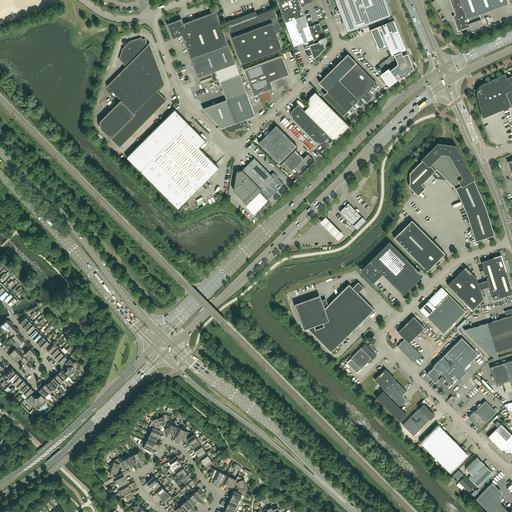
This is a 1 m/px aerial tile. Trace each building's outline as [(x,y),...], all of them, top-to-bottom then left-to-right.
[(0,0),(0,13),(12,1),(11,0),(0,0)] [(46,0),(23,0),(29,13),(49,6),(46,0)] [(309,27),(301,7),(301,5),(312,1),(311,0),(276,0),(294,46),(313,38),(314,43),(309,45),(314,59),(325,48),(323,42),(323,41),(324,39),(325,39),(319,23),(309,27)] [(341,0),(344,7),(339,10),(342,19),(347,31),(347,32),(391,15),(388,7),(384,0),(341,0)] [(511,0),(449,0),(455,15),(477,7),(479,14),(511,1),(511,0)] [(483,25),(479,14),(477,7),(455,15),(453,16),(458,31),(469,27),(471,31),(480,28),(479,26),(483,25)] [(282,49),(276,33),(282,31),(273,8),(256,15),(255,11),(226,22),(242,64),(282,49)] [(181,19),(167,24),(172,39),(182,35),(188,51),(225,37),(216,11),(183,24),(181,19)] [(398,80),(394,76),(397,74),(400,77),(401,77),(403,76),(409,72),(409,71),(411,70),(412,65),(411,63),(408,56),(407,54),(406,54),(402,55),(401,52),(406,50),(394,20),(379,26),(370,29),(376,45),(377,45),(376,43),(385,40),(392,56),(394,55),(397,62),(398,61),(399,63),(396,62),(396,63),(397,63),(396,65),(396,64),(396,65),(398,65),(397,67),(396,66),(390,70),(388,68),(380,75),(389,87),(398,80)] [(225,37),(188,51),(190,58),(197,77),(216,71),(220,81),(239,74),(235,63),(228,44),(225,37)] [(121,100),(100,121),(100,128),(119,147),(166,100),(158,91),(165,84),(153,52),(149,43),(148,45),(140,38),(131,41),(130,40),(122,49),(119,59),(123,63),(126,66),(107,86),(121,100)] [(319,82),(328,91),(327,92),(347,112),(356,103),(360,107),(366,101),(367,103),(373,97),(367,91),(376,82),(347,54),(330,71),(319,82)] [(289,75),(283,58),(282,55),(263,62),(270,81),(274,80),(277,88),(287,84),(284,76),(289,75)] [(270,81),(263,62),(244,69),(254,96),(258,94),(261,102),(271,98),(268,90),(273,88),(270,81)] [(511,106),(505,92),(511,90),(505,76),(506,76),(505,73),(482,84),(481,85),(480,86),(479,86),(479,87),(478,88),(478,89),(477,90),(477,91),(477,92),(477,93),(477,94),(477,95),(482,117),(511,106)] [(219,102),(203,108),(221,128),(228,126),(230,131),(234,131),(235,130),(236,129),(238,128),(240,128),(242,128),(244,125),(242,120),(255,116),(246,92),(239,74),(220,81),(226,100),(219,102)] [(349,126),(315,92),(310,98),(309,98),(309,99),(309,100),(308,101),(308,102),(309,103),(309,104),(309,105),(310,105),(304,111),(298,104),(293,109),(292,110),(291,112),(291,113),(291,115),(292,116),(293,117),(292,118),(316,142),(316,141),(317,141),(318,142),(319,142),(320,142),(321,142),(322,142),(323,142),(324,141),(329,136),(334,141),(349,126)] [(219,168),(199,147),(205,141),(202,137),(178,113),(174,110),(127,157),(178,209),(219,168)] [(303,158),(294,149),(297,147),(276,125),(258,143),(280,164),(282,162),(291,171),(294,168),(300,175),(314,160),(308,154),(303,158)] [(306,134),(304,136),(310,142),(312,140),(306,134)] [(470,172),(456,148),(454,147),(452,146),(450,146),(440,144),(436,146),(428,154),(428,156),(425,159),(424,158),(410,172),(409,187),(417,195),(425,187),(421,184),(436,169),(440,172),(442,175),(442,179),(447,179),(453,185),(454,185),(455,187),(456,188),(455,188),(466,213),(475,241),(494,235),(485,206),(473,178),(471,174),(470,175),(472,178),(471,179),(469,174),(470,172)] [(254,213),(258,209),(261,206),(283,184),(273,174),(271,176),(254,158),(242,170),(236,171),(233,190),(247,204),(245,205),(254,213)] [(361,216),(348,203),(340,211),(352,224),(361,216)] [(237,209),(246,218),(249,215),(240,206),(237,209)] [(357,229),(366,221),(365,221),(362,217),(353,225),(354,226),(357,229)] [(325,218),(320,223),(338,241),(343,236),(325,218)] [(445,253),(418,227),(412,220),(394,237),(427,271),(445,253)] [(414,266),(389,241),(386,244),(387,245),(361,270),(366,274),(365,275),(373,283),(374,282),(371,279),(380,271),(382,273),(403,294),(416,281),(419,279),(410,270),(414,266)] [(511,294),(511,290),(501,255),(481,261),(487,280),(482,282),(484,288),(487,287),(489,287),(490,290),(493,300),(511,294)] [(484,288),(482,282),(478,283),(476,277),(465,267),(447,285),(472,309),(483,298),(480,290),(484,288)] [(345,338),(363,319),(368,315),(374,309),(356,291),(362,286),(358,282),(352,287),(349,284),(327,305),(325,299),(321,301),(319,296),(314,297),(300,302),(300,303),(295,304),(304,328),(307,327),(309,330),(331,352),(337,346),(337,347),(342,345),(341,343),(341,342),(345,338)] [(465,311),(448,294),(441,287),(419,309),(426,316),(443,333),(465,311)] [(4,298),(10,292),(6,288),(0,294),(0,295),(3,299),(4,298)] [(8,302),(15,295),(11,291),(10,292),(4,298),(8,302)] [(20,300),(18,299),(15,295),(8,302),(11,305),(15,302),(17,304),(20,300)] [(471,329),(466,330),(473,344),(477,343),(481,351),(485,350),(488,355),(491,355),(491,352),(494,352),(495,353),(496,352),(496,350),(504,348),(503,349),(504,350),(511,348),(511,309),(504,311),(506,319),(482,324),(480,321),(469,323),(471,329)] [(23,326),(30,319),(26,315),(19,322),(23,326)] [(404,339),(397,346),(413,362),(421,355),(409,343),(424,327),(413,316),(398,332),(404,339)] [(5,329),(12,322),(10,320),(9,321),(7,319),(1,325),(5,329)] [(26,329),(33,322),(30,319),(23,326),(26,329)] [(8,333),(14,327),(13,325),(14,324),(12,322),(5,329),(8,333)] [(30,333),(36,327),(37,326),(33,322),(26,329),(30,333)] [(17,332),(19,330),(17,328),(16,329),(14,327),(8,333),(12,337),(17,332)] [(40,331),(36,327),(30,333),(29,334),(33,338),(40,331)] [(36,341),(43,334),(40,331),(33,338),(36,341)] [(12,344),(20,336),(18,335),(19,334),(17,332),(12,337),(10,338),(8,340),(12,344)] [(40,345),(47,338),(43,334),(36,341),(40,345)] [(13,357),(19,351),(21,350),(18,346),(24,339),(22,337),(21,338),(20,336),(12,344),(16,348),(9,355),(11,357),(12,356),(13,357)] [(464,368),(478,354),(461,337),(433,366),(434,367),(426,374),(435,382),(439,378),(442,381),(445,378),(452,385),(467,371),(464,368)] [(44,349),(51,342),(47,338),(40,345),(44,349)] [(51,353),(58,346),(54,342),(47,349),(51,353)] [(368,363),(376,356),(367,347),(368,346),(365,343),(361,347),(361,348),(350,358),(347,362),(357,372),(367,362),(368,363)] [(28,357),(35,351),(33,349),(34,349),(32,346),(25,353),(28,357)] [(54,357),(61,350),(58,346),(51,353),(54,357)] [(58,360),(65,354),(61,350),(54,357),(58,360)] [(16,362),(23,355),(19,351),(13,357),(15,359),(14,360),(16,362)] [(32,361),(38,355),(39,354),(37,352),(36,353),(35,351),(28,357),(32,361)] [(65,361),(69,357),(65,354),(58,360),(62,364),(65,361)] [(80,367),(80,364),(79,364),(79,362),(73,362),(69,357),(65,361),(68,364),(68,367),(73,367),(77,367),(80,367)] [(511,360),(504,363),(490,367),(496,385),(509,380),(511,388),(511,360)] [(74,371),(73,369),(73,367),(68,367),(68,369),(65,372),(69,376),(74,371)] [(8,379),(15,372),(12,368),(5,375),(8,379)] [(69,376),(65,372),(62,369),(58,373),(65,380),(69,376)] [(406,398),(403,395),(407,391),(403,388),(394,379),(395,379),(385,369),(375,380),(384,389),(383,390),(376,397),(398,420),(405,413),(406,413),(399,406),(403,402),(407,399),(406,398)] [(12,382),(19,375),(15,372),(8,379),(12,382)] [(65,380),(58,373),(54,376),(61,383),(65,380)] [(16,386),(23,379),(19,375),(12,382),(16,386)] [(61,383),(54,376),(51,380),(58,387),(61,383)] [(19,390),(26,383),(23,379),(16,386),(19,390)] [(58,387),(51,380),(47,384),(53,390),(54,391),(58,387)] [(23,393),(30,387),(26,383),(19,390),(23,393)] [(53,390),(47,384),(46,383),(42,387),(49,394),(53,390)] [(27,397),(31,393),(34,390),(30,387),(23,393),(27,397)] [(49,394),(42,387),(39,390),(42,393),(46,397),(49,394)] [(32,403),(33,402),(36,402),(36,396),(33,396),(31,393),(27,397),(24,399),(30,405),(32,403)] [(40,403),(46,397),(42,393),(39,396),(36,396),(36,402),(39,402),(40,403)] [(479,428),(496,412),(485,401),(474,411),(468,417),(470,419),(479,428)] [(413,435),(430,419),(434,415),(423,404),(402,425),(413,435)] [(168,422),(169,420),(170,419),(169,418),(169,416),(166,415),(158,417),(161,426),(163,425),(165,429),(167,424),(168,422)] [(161,426),(158,417),(153,419),(153,421),(152,422),(150,426),(155,429),(155,428),(156,428),(161,426)] [(170,432),(174,422),(169,420),(168,422),(167,424),(165,429),(164,429),(170,432)] [(511,434),(501,424),(498,421),(494,424),(497,427),(488,437),(491,440),(496,445),(497,446),(500,450),(504,450),(504,453),(511,452),(511,434)] [(174,434),(178,426),(175,425),(176,423),(174,422),(170,432),(174,434)] [(468,455),(438,424),(420,442),(450,473),(468,455)] [(158,436),(161,431),(155,428),(155,429),(150,426),(148,431),(158,436)] [(179,437),(184,426),(182,426),(181,428),(178,426),(174,434),(179,437)] [(187,433),(188,431),(185,430),(186,427),(184,426),(179,437),(184,439),(187,433)] [(156,441),(158,436),(148,431),(147,433),(149,434),(148,437),(156,441)] [(190,444),(200,437),(198,436),(196,437),(194,434),(187,439),(190,444)] [(156,441),(148,437),(147,440),(144,439),(143,441),(153,446),(156,441)] [(190,444),(193,448),(200,443),(198,440),(201,439),(200,437),(190,444)] [(151,451),(153,446),(143,441),(142,443),(145,444),(143,447),(151,451)] [(200,443),(193,448),(196,453),(200,450),(205,446),(204,445),(202,446),(200,443)] [(200,450),(196,453),(199,457),(206,452),(205,449),(207,448),(205,446),(200,450)] [(143,458),(139,451),(136,452),(135,450),(133,451),(135,454),(138,461),(143,458)] [(209,450),(206,452),(199,457),(202,462),(212,455),(209,450)] [(138,461),(135,454),(133,451),(131,452),(133,454),(130,456),(134,463),(138,461)] [(134,463),(130,456),(127,457),(125,455),(124,456),(129,466),(134,463)] [(206,466),(213,461),(211,458),(213,457),(212,455),(202,462),(206,466)] [(129,466),(124,456),(122,457),(123,459),(120,461),(121,463),(124,469),(129,466)] [(172,466),(179,461),(176,456),(168,461),(172,466)] [(493,473),(483,463),(477,457),(466,468),(467,469),(469,472),(472,474),(469,477),(470,478),(468,480),(464,476),(459,481),(468,491),(475,484),(476,485),(479,487),(493,473)] [(120,464),(121,463),(120,461),(118,458),(115,460),(114,462),(112,461),(110,466),(118,469),(120,464)] [(175,470),(182,465),(179,461),(172,466),(175,470)] [(178,474),(185,470),(182,465),(175,470),(178,474)] [(117,474),(118,469),(110,466),(108,472),(111,472),(110,474),(112,478),(115,477),(117,475),(117,474)] [(213,477),(217,469),(212,467),(208,475),(213,477)] [(218,480),(223,469),(218,467),(217,469),(213,477),(218,480)] [(223,482),(226,474),(223,473),(224,470),(223,469),(218,480),(223,482)] [(458,469),(452,475),(457,480),(463,474),(458,469)] [(181,479),(188,474),(185,470),(178,474),(181,479)] [(125,477),(122,472),(117,475),(115,477),(116,480),(114,481),(115,483),(125,477)] [(228,484),(232,474),(231,473),(230,476),(226,474),(223,482),(228,484)] [(184,484),(191,479),(188,474),(181,479),(184,484)] [(235,481),(236,479),(233,477),(234,475),(232,474),(228,484),(233,487),(235,481)] [(151,486),(157,480),(153,476),(147,482),(151,486)] [(246,484),(244,479),(242,479),(241,478),(238,476),(236,479),(235,481),(236,482),(238,487),(246,484)] [(120,486),(127,482),(125,477),(115,483),(116,484),(118,483),(120,486)] [(154,490),(161,484),(157,480),(151,486),(154,490)] [(130,487),(127,482),(120,486),(121,489),(119,490),(120,492),(130,487)] [(501,501),(502,499),(502,498),(502,497),(502,496),(500,494),(501,494),(501,493),(501,492),(501,491),(500,491),(495,485),(492,482),(476,499),(489,511),(490,511),(508,511),(499,502),(501,501)] [(158,494),(164,488),(161,484),(154,490),(158,494)] [(247,492),(246,490),(248,489),(246,484),(238,487),(239,489),(236,490),(236,491),(239,493),(242,494),(245,496),(247,492)] [(125,496),(132,492),(130,487),(120,492),(121,494),(123,493),(125,496)] [(161,498),(168,492),(164,488),(158,494),(161,498)] [(205,495),(199,488),(196,491),(195,489),(193,490),(195,492),(201,499),(205,495)] [(476,489),(469,496),(472,499),(479,492),(476,489)] [(240,498),(242,494),(239,493),(236,491),(234,490),(232,496),(242,500),(243,499),(240,498)] [(135,497),(132,492),(125,496),(127,501),(135,497)] [(165,502),(172,497),(168,492),(161,498),(165,502)] [(201,499),(195,492),(191,496),(197,502),(201,499)] [(197,502),(191,496),(187,499),(193,506),(197,502)] [(242,500),(232,496),(229,500),(237,504),(239,501),(241,502),(242,500)] [(193,506),(187,499),(183,503),(189,509),(193,506)] [(240,505),(237,504),(229,500),(227,505),(237,510),(240,505)] [(133,511),(135,511),(140,506),(136,502),(130,509),(133,511)] [(185,511),(189,509),(183,503),(179,507),(183,511),(185,511)]
